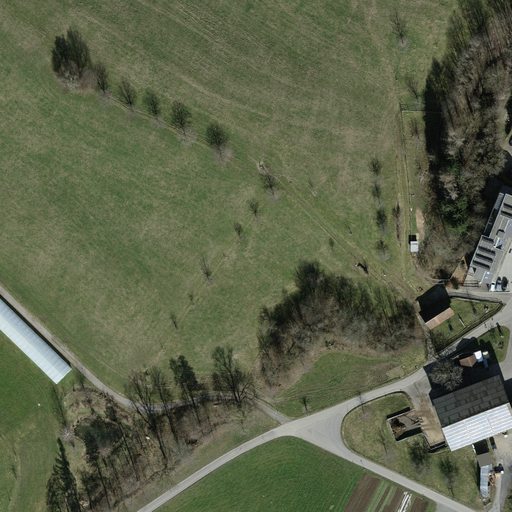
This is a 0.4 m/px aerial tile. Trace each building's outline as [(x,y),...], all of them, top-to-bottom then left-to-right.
[(511,188),(500,184),(467,270),(496,281),(511,240),(511,188)] [(467,272),(465,284),(471,285),(474,274),(467,272)] [(441,296),(418,311),(428,328),(452,314),(441,296)] [(476,356),(459,362),(464,375),(481,368),(476,356)] [(61,383),(72,368),(59,359),(53,367),(58,371),(53,377),(61,383)] [(496,370),(429,395),(450,450),(509,428),(511,434),(511,433),(511,403),(509,404),(496,370)] [(475,447),(484,492),(491,490),(486,467),(492,465),(488,445),(475,447)]
